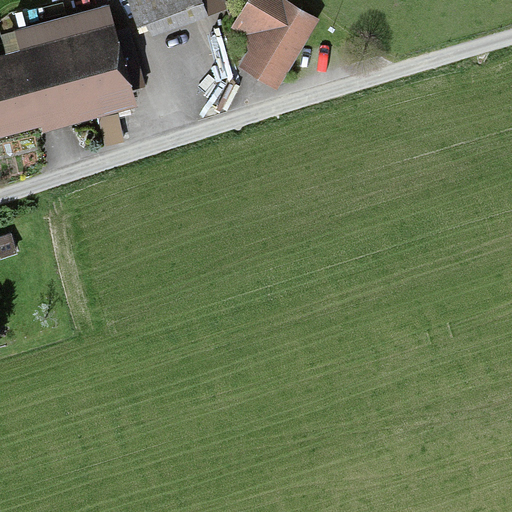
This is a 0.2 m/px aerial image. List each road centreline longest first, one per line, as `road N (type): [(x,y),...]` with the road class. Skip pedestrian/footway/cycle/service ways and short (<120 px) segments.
road 1 (residential): [(381,74),(0,198)]
road 2 (unclassified): [(511,36),(381,74)]
